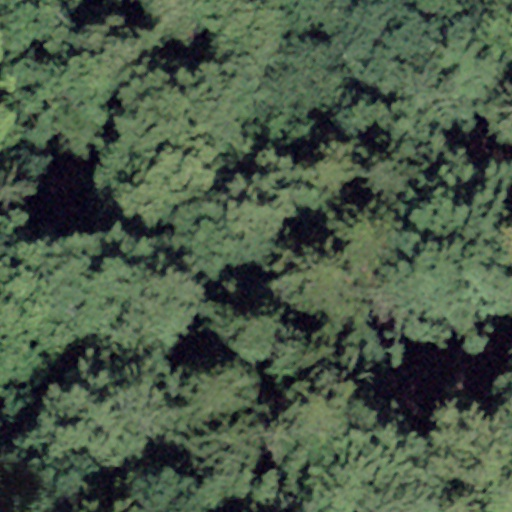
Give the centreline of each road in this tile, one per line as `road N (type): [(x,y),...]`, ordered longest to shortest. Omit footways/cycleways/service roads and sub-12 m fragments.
road 1 (track): [(511,416),(0,320)]
road 2 (track): [(0,413),(172,511)]
